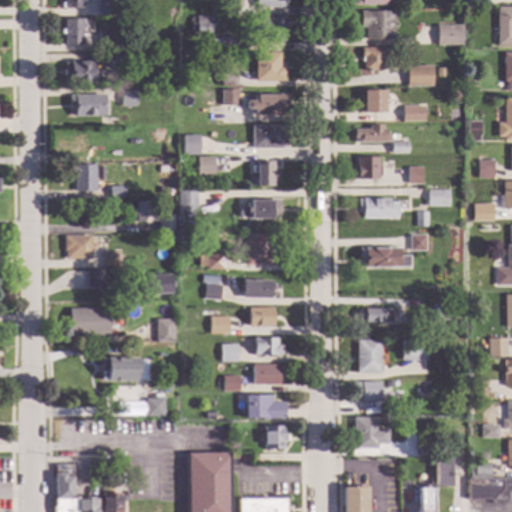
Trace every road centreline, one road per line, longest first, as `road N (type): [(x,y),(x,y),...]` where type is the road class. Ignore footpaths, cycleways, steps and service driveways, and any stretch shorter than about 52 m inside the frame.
road 1 (residential): [(29,0),(31,511)]
road 2 (residential): [(316,0),(317,511)]
